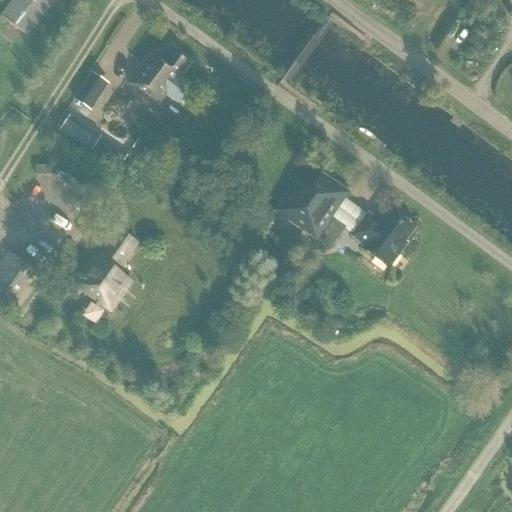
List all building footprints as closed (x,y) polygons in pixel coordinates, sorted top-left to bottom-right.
[(27,37),(54,0),(12,0),(0,16),(27,37)] [(188,63),(174,52),(170,58),(166,55),(160,62),(151,56),(130,84),(157,104),(168,90),(185,102),(197,85),(181,73),(188,63)] [(93,110),(111,83),(92,71),(75,99),(93,110)] [(60,129),(92,151),(101,137),(68,116),(60,129)] [(150,162),(157,151),(139,139),(132,150),(150,162)] [(60,171),(56,179),(76,189),(80,180),(60,171)] [(298,178),(287,197),(275,216),(320,242),(349,192),(321,173),(313,187),(298,178)] [(280,193),(264,183),(243,217),(264,230),(276,211),(270,207),(280,193)] [(415,227),(390,211),(382,225),(366,216),(351,241),(366,251),(364,254),(390,270),(408,243),(405,242),(415,227)] [(116,271),(137,243),(119,230),(98,259),(95,256),(74,286),(110,312),(131,282),(116,271)] [(0,305),(14,315),(15,315),(41,275),(8,253),(0,264),(0,305)] [(48,328),(61,307),(48,299),(35,319),(48,328)]
